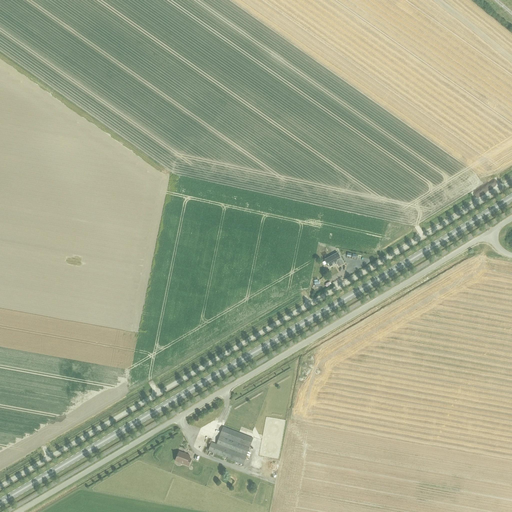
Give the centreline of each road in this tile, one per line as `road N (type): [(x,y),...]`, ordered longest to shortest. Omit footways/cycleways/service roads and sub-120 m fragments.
road 1 (unclassified): [(0,485),(511,180)]
road 2 (primary): [(0,502),(511,197)]
road 3 (unclassified): [(488,233),(18,511)]
